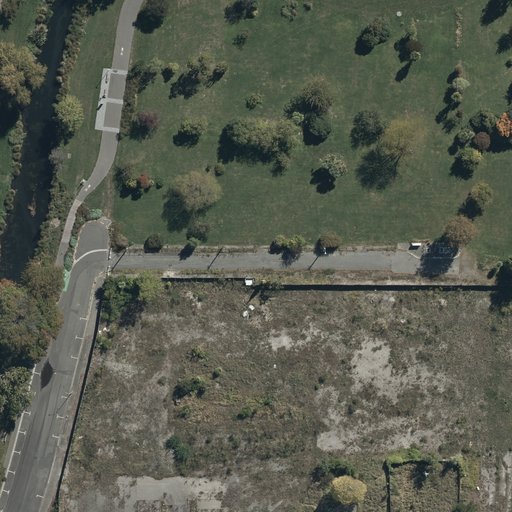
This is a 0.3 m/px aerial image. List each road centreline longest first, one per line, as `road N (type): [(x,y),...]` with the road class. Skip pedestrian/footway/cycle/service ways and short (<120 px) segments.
road 1 (track): [(89,259),(456,262)]
road 2 (residential): [(95,235),(17,511)]
